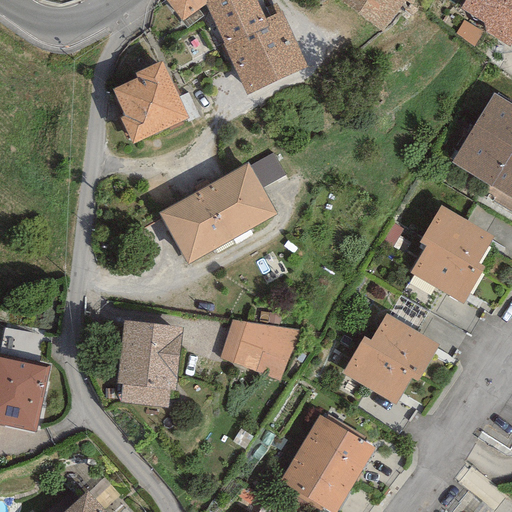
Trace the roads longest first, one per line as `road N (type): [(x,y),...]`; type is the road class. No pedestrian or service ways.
road 1 (unclassified): [(169,511),(76,381),(69,324),(101,15)]
road 2 (unclassified): [(511,357),(402,511)]
road 3 (unknown): [(69,324),(181,254)]
